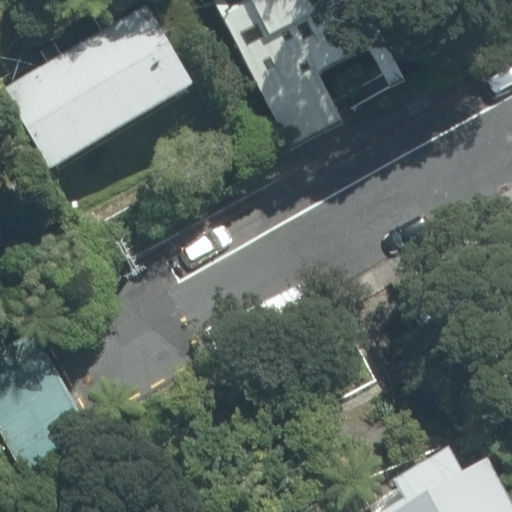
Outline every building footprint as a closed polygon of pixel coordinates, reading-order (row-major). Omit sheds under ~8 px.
[(349,0),(232,0),(265,52),(349,0)] [(223,82),(175,1),(33,84),(81,165),(223,82)] [(331,35),(256,75),(307,169),(382,129),(331,35)] [(68,371),(0,401),(0,455),(8,474),(97,435),(68,371)] [(511,511),(511,458),(501,440),(385,502),(389,511),(511,511)]
